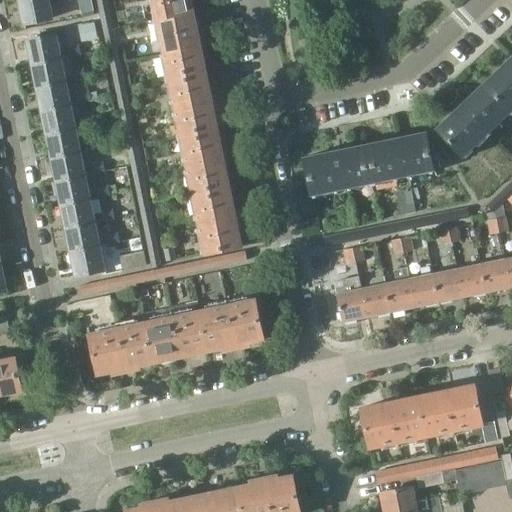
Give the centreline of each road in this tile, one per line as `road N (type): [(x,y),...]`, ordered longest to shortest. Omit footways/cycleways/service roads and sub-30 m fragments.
road 1 (residential): [(70,429),(0,78)]
road 2 (residential): [(312,376),(265,128),(278,97)]
road 3 (unclassified): [(312,376),(70,429)]
road 4 (unclassified): [(79,473),(321,422)]
road 5 (residential): [(278,97),(406,71),(482,0)]
road 6 (unclassified): [(312,376),(511,330)]
